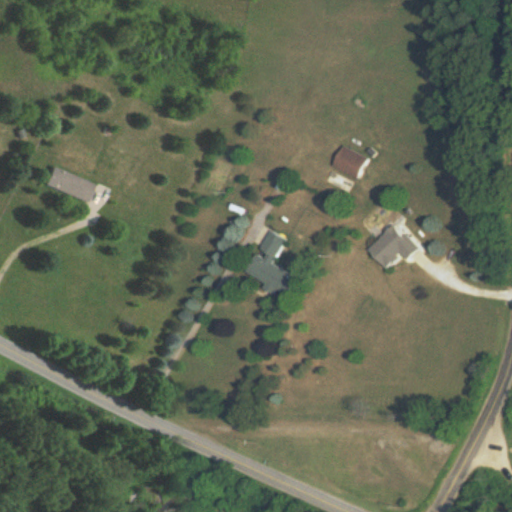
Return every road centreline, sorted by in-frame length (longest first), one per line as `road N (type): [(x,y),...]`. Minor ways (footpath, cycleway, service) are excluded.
road 1 (secondary): [(0,343),(154,426),(345,511)]
road 2 (residential): [(511,376),(444,511)]
